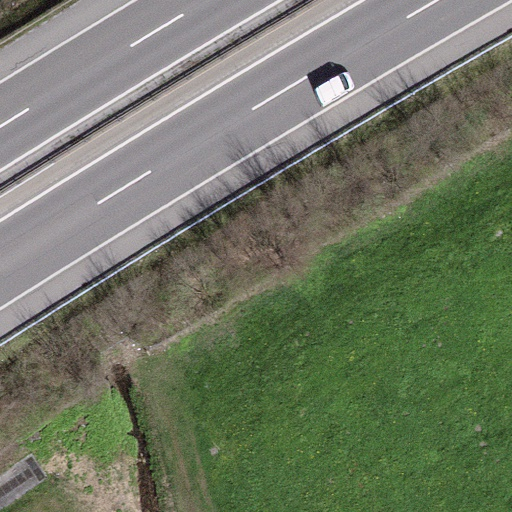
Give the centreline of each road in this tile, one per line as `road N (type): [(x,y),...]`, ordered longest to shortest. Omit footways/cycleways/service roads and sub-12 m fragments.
road 1 (motorway): [(0,267),(446,0)]
road 2 (motorway): [(204,0),(0,126)]
